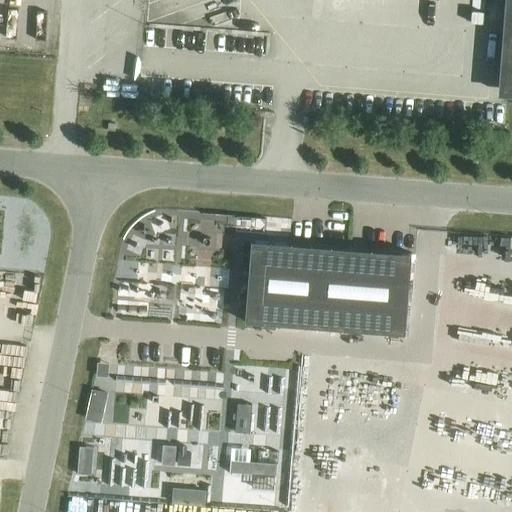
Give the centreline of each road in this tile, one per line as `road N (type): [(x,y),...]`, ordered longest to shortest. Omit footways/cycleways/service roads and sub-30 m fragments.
road 1 (residential): [(102,170),(511,202)]
road 2 (residential): [(31,511),(102,170)]
road 3 (unknown): [(284,68),(462,82),(470,0)]
road 4 (unknown): [(54,166),(68,0)]
road 5 (unknown): [(133,50),(284,68)]
